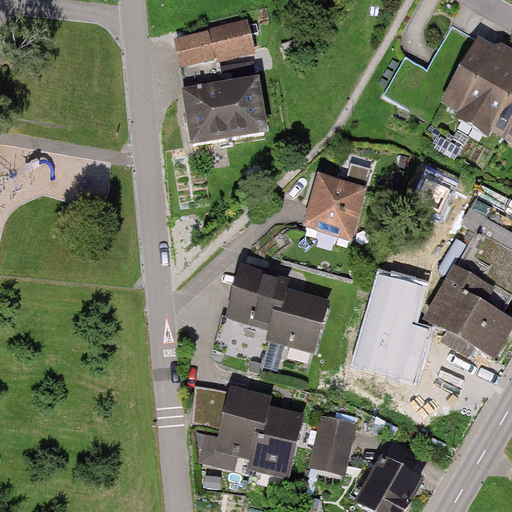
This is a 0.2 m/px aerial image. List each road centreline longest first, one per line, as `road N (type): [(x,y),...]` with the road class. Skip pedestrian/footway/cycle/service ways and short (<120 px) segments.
road 1 (residential): [(181,511),(133,0)]
road 2 (tertiary): [(511,406),(450,511)]
